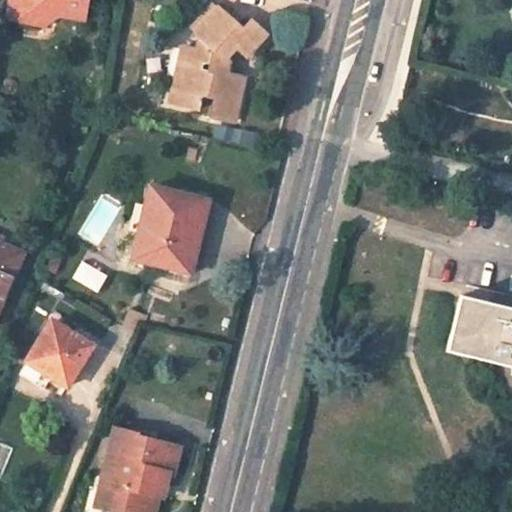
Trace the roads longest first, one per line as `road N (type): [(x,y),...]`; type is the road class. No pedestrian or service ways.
road 1 (tertiary): [(331,141),(237,511)]
road 2 (residential): [(331,141),(511,181)]
road 3 (tertiary): [(365,0),(331,141)]
